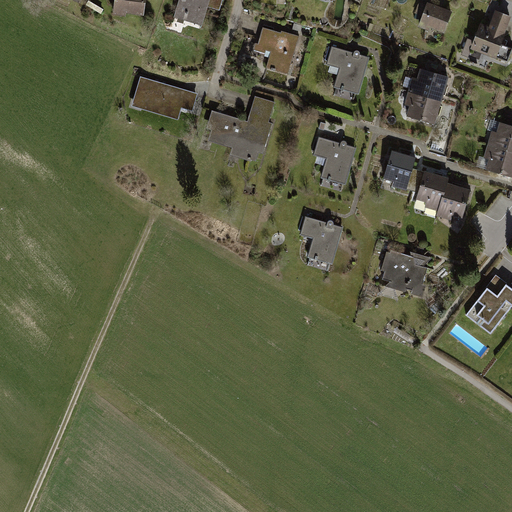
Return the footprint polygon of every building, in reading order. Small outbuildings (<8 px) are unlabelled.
[(119,0),(120,22),(154,20),(153,0),(119,0)] [(186,0),(178,20),(209,34),(223,2),(218,0),(186,0)] [(453,11),(428,2),(418,27),(428,31),(430,28),(445,33),(453,11)] [(487,37),(481,55),(511,64),(511,17),(501,14),(493,40),(487,37)] [(276,59),(272,72),(290,78),(301,41),(265,31),(258,54),(276,59)] [(339,72),(332,94),(355,101),(367,61),(336,52),(331,70),(339,72)] [(420,75),(414,96),(446,105),(452,84),(420,75)] [(199,98),(144,82),(135,111),(178,123),(182,112),(194,116),(199,98)] [(414,96),(408,118),(440,127),(446,105),(414,96)] [(216,150),(265,162),(279,105),(254,99),(249,119),(225,114),(216,150)] [(490,146),(511,152),(511,127),(493,122),(490,134),(494,135),(490,146)] [(334,164),(327,186),(349,193),(362,153),(330,144),(325,162),(334,164)] [(478,171),(511,180),(511,152),(490,146),(486,162),(481,161),(478,171)] [(387,188),(412,195),(421,163),(396,156),(387,188)] [(448,187),(449,184),(427,176),(416,208),(438,215),(448,187)] [(462,228),(473,196),(448,187),(438,215),(437,219),(462,228)] [(310,256),(333,263),(344,232),(328,227),(329,223),(309,217),(304,234),(316,238),(310,256)] [(431,259),(384,251),(376,293),(424,301),(431,259)] [(511,285),(497,274),(466,316),(492,334),(511,306),(511,285)]
